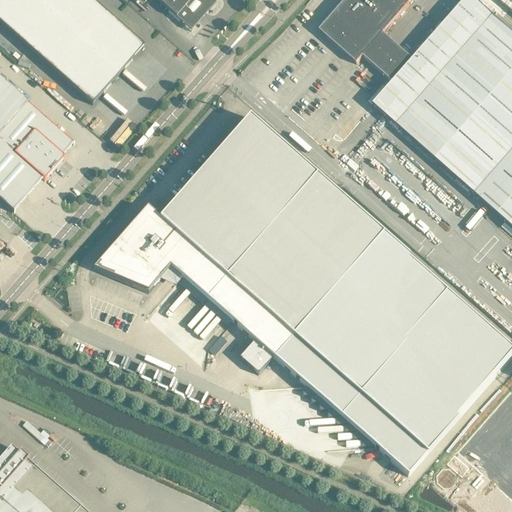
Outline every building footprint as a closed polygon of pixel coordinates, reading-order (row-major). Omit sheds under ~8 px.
[(144,48),(90,0),(0,0),(0,24),(93,106),(144,48)] [(153,0),(191,33),(216,4),(211,0),(153,0)] [(347,0),(319,33),(326,39),(357,66),(363,58),(393,85),(373,107),(511,229),(511,35),(472,0),(467,0),(413,62),(383,35),(410,6),(403,0),(347,0)] [(0,81),(0,202),(14,214),(15,214),(14,213),(42,180),(44,182),(50,176),(51,177),(54,174),(53,173),(64,159),(62,157),(72,146),(73,147),(74,146),(0,81)] [(383,237),(249,119),(160,221),(147,210),(99,265),(93,272),(148,294),(170,269),(184,281),(180,285),(203,306),(207,301),(208,302),(204,307),(228,327),(232,323),(275,361),(383,237)] [(408,478),(511,359),(511,350),(383,237),(275,361),(308,390),(374,448),(408,478)] [(511,390),(457,453),(511,501),(511,390)] [(42,445),(50,436),(44,430),(40,434),(35,430),(31,435),(42,445)] [(82,511),(19,456),(20,454),(15,459),(8,452),(0,461),(0,511),(82,511)] [(455,456),(447,466),(462,479),(471,470),(455,456)] [(438,477),(437,479),(437,481),(437,483),(438,485),(439,486),(441,488),(442,489),(444,489),(446,489),(448,489),(450,489),(452,488),(453,486),(454,485),(455,483),(455,481),(455,479),(455,477),(454,476),(453,474),(452,473),(450,472),(448,471),(446,471),(445,471),(443,472),(441,473),(440,474),(438,475),(438,477)]
